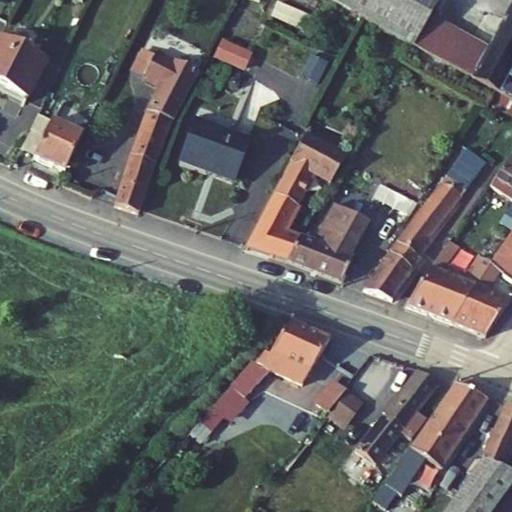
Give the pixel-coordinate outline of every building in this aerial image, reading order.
[(333,0),(374,23),(385,0),(333,0)] [(439,0),(385,0),(374,23),(413,45),(432,12),(439,0)] [(511,19),(491,5),(473,36),(496,49),(511,20),(511,19)] [(432,12),(413,45),(511,100),(511,20),(496,49),(473,36),(432,12)] [(27,38),(5,82),(9,83),(24,54),(31,40),(27,38)] [(222,38),(213,58),(246,73),(255,54),(222,38)] [(80,66),(31,40),(24,54),(72,80),(80,66)] [(158,89),(126,166),(149,175),(195,72),(153,51),(151,56),(140,79),(158,89)] [(140,51),(129,73),(140,79),(151,56),(140,51)] [(57,108),(72,80),(24,54),(9,83),(57,108)] [(24,153),(36,157),(49,119),(37,115),(24,153)] [(192,120),(178,160),(236,180),(249,141),(192,120)] [(64,122),(48,155),(63,163),(60,168),(90,183),(109,146),(64,122)] [(309,133),(250,249),(293,265),(306,240),(289,233),(319,175),(329,180),(344,151),(309,133)] [(511,154),(492,183),(511,196),(511,154)] [(126,166),(113,206),(137,212),(149,175),(126,166)] [(437,180),(387,253),(414,271),(422,260),(413,254),(457,192),(437,180)] [(322,247),(306,240),(293,265),(346,284),(359,258),(356,257),(376,217),(345,202),(322,247)] [(511,236),(491,264),(511,277),(511,236)] [(453,238),(407,302),(450,318),(491,264),(479,255),(464,276),(448,265),(463,245),(453,238)] [(387,253),(364,287),(395,298),(414,271),(387,253)] [(488,332),(511,297),(511,277),(491,264),(450,318),(488,332)] [(334,340),(295,325),(274,354),(267,351),(236,391),(247,399),(269,370),(301,386),(334,340)] [(451,386),(430,374),(376,451),(395,464),(412,441),(418,445),(436,420),(430,415),(451,386)] [(312,406),(345,430),(366,402),(332,378),(312,406)] [(495,403),(465,390),(429,439),(457,457),(495,403)] [(511,459),(511,410),(502,407),(473,485),(504,497),(511,487),(511,470),(508,469),(511,459)] [(439,482),(457,457),(429,439),(386,498),(406,511),(413,511),(419,505),(401,492),(411,477),(425,486),(432,477),(439,482)] [(391,469),(395,464),(376,451),(373,456),(391,469)] [(493,511),(504,497),(473,485),(452,511),(493,511)]
